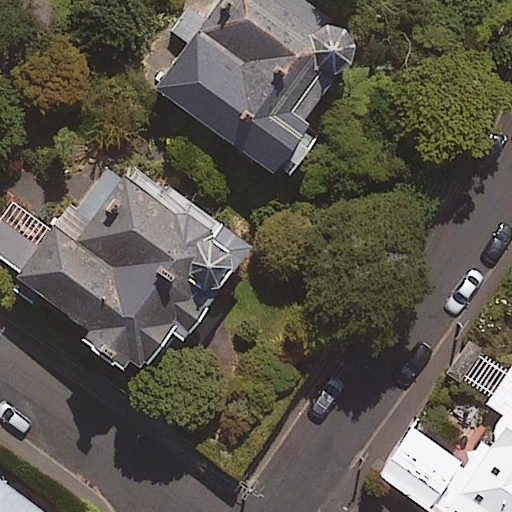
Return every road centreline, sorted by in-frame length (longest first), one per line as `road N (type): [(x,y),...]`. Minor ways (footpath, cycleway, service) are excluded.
road 1 (residential): [(511,176),(504,203),(276,511)]
road 2 (residential): [(0,380),(176,511)]
